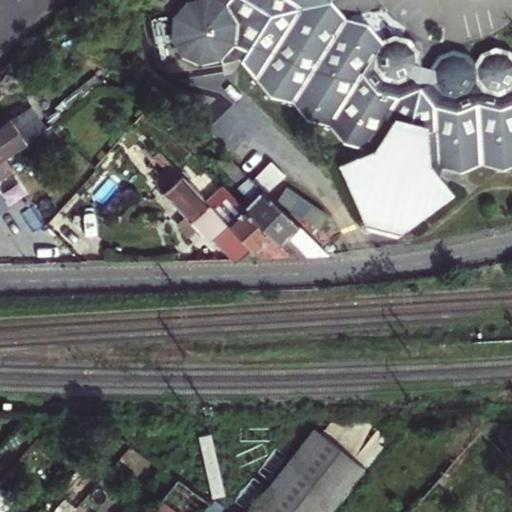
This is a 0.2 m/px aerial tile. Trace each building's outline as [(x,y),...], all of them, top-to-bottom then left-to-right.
[(99,7),(92,0),(85,0),(70,14),(82,23),(99,7)] [(364,149),(367,157),(343,168),(369,233),(398,241),(459,198),(434,169),(432,135),(440,134),(443,170),(463,175),(484,167),(506,171),(511,169),(511,53),(498,49),(484,55),(477,64),(469,56),(456,53),(441,58),(434,68),(422,67),(421,53),(412,41),(397,38),(384,44),(370,28),(347,21),(333,5),(333,0),(208,0),(209,0),(188,4),(174,19),(173,40),(182,58),(204,65),(223,62),(226,65),(241,61),(274,98),(293,102),(296,105),(307,122),(331,126),(345,146),(364,149)] [(142,84),(137,89),(143,94),(148,89),(142,84)] [(32,109),(0,128),(0,158),(5,155),(10,161),(25,152),(49,137),(32,109)] [(0,178),(16,169),(21,176),(35,168),(25,152),(10,161),(5,155),(0,158),(0,178)] [(288,177),(273,163),(259,178),(274,192),(288,177)] [(264,224),(281,206),(242,168),(235,174),(241,181),(239,184),(253,198),(246,206),(264,224)] [(202,232),(220,215),(208,202),(191,184),(181,174),(163,190),(202,232)] [(220,215),(227,222),(249,246),(260,257),(276,257),(295,256),(282,242),(264,224),(246,206),(225,185),(208,202),(220,215)] [(329,251),(281,206),(264,224),(282,242),(290,236),(308,252),(318,252),(329,251)] [(330,218),(314,207),(305,220),(321,232),(330,218)] [(210,240),(227,222),(220,215),(202,232),(210,240)] [(227,222),(210,240),(227,258),(237,258),(243,252),(249,246),(227,222)] [(330,511),(368,465),(315,425),(290,456),(265,488),(245,511),(330,511)] [(176,511),(161,500),(150,511),(176,511)]
